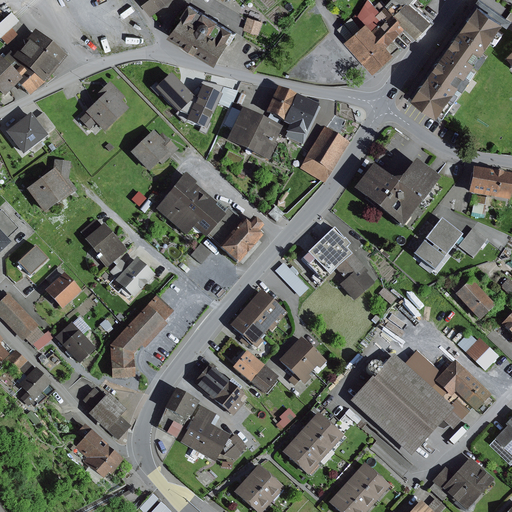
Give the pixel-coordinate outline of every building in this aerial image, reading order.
[(142,0),(152,15),(173,0),(142,0)] [(378,15),(381,11),(370,0),(368,0),(355,21),(361,28),(367,23),(374,30),(383,20),(378,15)] [(391,0),(388,4),(397,14),(409,0),(411,2),(413,0),(391,0)] [(409,0),(397,14),(409,25),(419,34),(432,21),(411,2),(409,0)] [(482,3),(446,53),(471,70),(506,21),(482,3)] [(383,20),(374,30),(395,54),(401,49),(393,40),(409,25),(397,14),(388,4),(381,11),(378,15),(383,20)] [(236,32),(190,5),(170,37),(216,65),(236,32)] [(11,14),(0,23),(0,39),(1,39),(12,28),(18,22),(11,14)] [(249,17),(245,30),(259,34),(263,21),(249,17)] [(338,29),(348,40),(361,28),(355,21),(351,17),(338,29)] [(348,40),(346,42),(375,73),(395,54),(374,30),(367,23),(361,28),(348,40)] [(18,35),(12,28),(1,39),(7,45),(18,35)] [(67,56),(36,30),(14,56),(19,60),(45,82),(67,56)] [(19,60),(14,56),(10,52),(2,60),(11,69),(19,60)] [(471,70),(446,53),(412,102),(440,122),(474,72),(471,70)] [(0,58),(0,93),(4,97),(17,84),(21,79),(11,69),(2,60),(0,58)] [(11,69),(21,79),(17,84),(30,96),(45,82),(19,60),(11,69)] [(175,80),(156,97),(166,108),(185,91),(175,80)] [(124,97),(110,83),(96,96),(99,99),(85,112),(86,114),(80,120),(89,130),(96,124),(104,132),(128,109),(120,101),(124,97)] [(283,121),(295,95),(278,86),(265,113),(283,121)] [(216,110),(194,91),(176,112),(198,131),(216,110)] [(146,93),(144,96),(161,112),(163,110),(146,93)] [(318,105),(295,95),(283,121),(289,125),(286,131),(304,135),(318,105)] [(230,134),(240,112),(231,107),(220,130),(230,134)] [(282,127),(242,108),(240,112),(230,134),(226,142),(268,162),(276,144),(274,143),(282,127)] [(43,113),(35,119),(44,131),(53,125),(43,113)] [(30,114),(6,132),(23,154),(47,135),(44,131),(35,119),(30,114)] [(350,143),(325,128),(301,168),(324,185),(350,143)] [(216,133),(210,129),(205,135),(211,139),(216,133)] [(158,137),(152,131),(129,153),(148,172),(159,161),(162,164),(178,149),(162,133),(158,137)] [(110,143),(105,147),(110,152),(115,148),(110,143)] [(228,150),(223,160),(238,167),(243,158),(228,150)] [(392,180),(372,166),(353,190),(401,228),(440,178),(432,171),(426,167),(416,159),(400,178),(392,180)] [(54,169),(26,189),(44,214),(77,191),(69,179),(70,163),(55,161),(54,169)] [(511,181),(511,174),(473,168),(468,193),(509,200),(511,181)] [(196,183),(185,174),(155,210),(186,235),(192,227),(205,238),(205,236),(227,211),(195,185),(196,183)] [(146,199),(139,192),(131,200),(139,207),(146,199)] [(486,198),(472,196),(471,203),(484,205),(486,198)] [(484,207),(473,205),(472,213),(482,215),(484,207)] [(275,206),(268,214),(277,221),(284,214),(275,206)] [(227,211),(205,236),(219,248),(243,221),(228,209),(227,211)] [(1,211),(0,211),(0,231),(7,239),(18,228),(1,211)] [(86,239),(102,226),(96,219),(81,232),(86,239)] [(243,221),(219,248),(238,265),(262,237),(257,233),(263,226),(254,219),(248,226),(243,221)] [(461,235),(440,219),(425,239),(426,240),(425,243),(423,241),(413,254),(434,271),(444,258),(442,256),(444,254),(445,255),(461,235)] [(86,239),(85,240),(98,255),(96,257),(106,269),(127,251),(104,224),(102,226),(86,239)] [(307,254),(301,259),(315,274),(311,278),(320,285),(336,268),(351,255),(345,249),(350,245),(333,229),(307,254)] [(488,240),(473,229),(458,249),(473,260),(488,240)] [(0,252),(11,243),(7,239),(0,231),(0,252)] [(200,244),(191,255),(201,264),(210,253),(200,244)] [(36,246),(18,263),(30,276),(48,260),(36,246)] [(351,255),(336,268),(346,279),(339,285),(354,302),(374,283),(366,274),(368,272),(353,254),(351,255)] [(117,279),(116,281),(123,288),(121,291),(121,293),(127,298),(129,298),(131,296),(134,298),(146,284),(150,285),(153,281),(153,277),(155,275),(137,258),(130,266),(129,267),(118,279),(117,279)] [(118,279),(129,267),(121,260),(110,272),(118,279)] [(284,263),(275,272),(300,297),(309,289),(284,263)] [(51,286),(64,274),(58,268),(45,279),(51,286)] [(51,286),(45,291),(61,309),(80,292),(64,274),(51,286)] [(511,282),(508,278),(500,287),(511,299),(511,282)] [(495,306),(471,280),(455,295),(479,321),(495,306)] [(383,288),(378,294),(391,305),(396,299),(383,288)] [(260,292),(251,303),(274,322),(277,318),(281,321),(287,314),(260,292)] [(8,295),(0,302),(0,316),(23,341),(26,338),(37,328),(38,326),(8,295)] [(174,312),(157,296),(110,346),(112,378),(134,377),(133,354),(141,345),(144,348),(167,324),(164,322),(174,312)] [(251,303),(241,314),(264,332),(267,329),(271,332),(277,325),(274,322),(251,303)] [(120,314),(116,317),(120,322),(124,318),(120,314)] [(264,332),(241,314),(231,326),(257,348),(262,342),(259,339),(264,332)] [(511,314),(501,326),(511,335),(511,338),(511,340),(511,341),(511,314)] [(375,316),(371,321),(375,325),(380,319),(375,316)] [(79,318),(72,325),(82,336),(90,329),(79,318)] [(105,320),(99,325),(106,333),(111,328),(105,320)] [(71,323),(55,338),(78,364),(95,350),(82,336),(72,325),(71,323)] [(44,335),(37,328),(26,338),(33,345),(44,335)] [(44,335),(33,345),(39,351),(53,337),(48,331),(44,335)] [(0,366),(12,354),(2,344),(6,340),(0,334),(0,366)] [(499,357),(479,338),(476,341),(468,334),(457,345),(485,371),(499,357)] [(300,337),(289,350),(312,371),(317,366),(319,369),(326,362),(300,337)] [(289,350),(279,361),(294,375),(288,381),(294,386),(300,381),(305,386),(311,379),(308,375),(312,371),(289,350)] [(416,351),(403,365),(428,388),(441,374),(416,351)] [(31,366),(17,352),(6,362),(19,375),(22,372),(24,373),(31,366)] [(264,366),(246,352),(232,368),(250,383),(264,366)] [(403,365),(393,355),(351,402),(410,456),(442,421),(452,429),(462,420),(452,410),(428,388),(403,365)] [(491,396),(455,361),(441,374),(428,388),(452,410),(462,420),(469,412),(456,400),(459,397),(475,412),(491,396)] [(369,374),(371,374),(373,374),(375,374),(377,372),(378,371),(378,369),(378,367),(377,365),(376,363),(374,362),(372,362),(370,362),(368,363),(367,365),(366,367),(366,369),(367,371),(368,372),(369,374)] [(31,366),(24,373),(15,382),(26,393),(20,399),(28,407),(31,404),(35,408),(55,389),(31,366)] [(193,384),(214,400),(229,382),(209,366),(193,384)] [(278,378),(264,366),(250,383),(264,394),(278,378)] [(231,379),(229,382),(239,391),(242,388),(231,379)] [(239,391),(229,382),(214,400),(233,416),(248,398),(239,391)] [(92,411),(105,397),(95,388),(82,401),(92,411)] [(199,402),(175,390),(165,410),(186,421),(188,422),(199,402)] [(125,410),(108,394),(105,397),(92,411),(88,415),(105,431),(106,430),(119,416),(125,410)] [(216,415),(201,406),(181,442),(215,461),(230,435),(210,425),(216,415)] [(289,409),(280,417),(282,420),(278,424),(284,430),(297,418),(289,409)] [(186,421),(165,410),(157,428),(176,439),(186,421)] [(31,412),(27,416),(36,425),(40,421),(31,412)] [(317,414),(307,426),(332,448),(343,436),(317,414)] [(131,426),(119,416),(106,430),(118,440),(131,426)] [(511,459),(511,417),(508,421),(510,423),(490,444),(510,462),(511,459)] [(367,423),(361,429),(370,436),(372,433),(375,430),(367,423)] [(83,438),(91,430),(84,424),(76,433),(83,438)] [(307,426),(295,438),(321,461),(325,464),(336,451),(332,448),(307,426)] [(125,460),(91,430),(83,438),(76,446),(89,457),(84,463),(103,480),(109,473),(111,475),(125,460)] [(236,434),(229,439),(235,446),(240,453),(247,448),(236,434)] [(321,461),(295,438),(282,453),(308,475),(321,461)] [(235,446),(223,457),(234,460),(241,454),(240,453),(235,446)] [(454,476),(445,468),(433,481),(435,483),(448,495),(467,511),(495,480),(470,458),(454,476)] [(364,464),(353,476),(379,499),(390,487),(364,464)] [(258,465),(247,478),(272,501),(284,488),(258,465)] [(353,476),(342,489),(367,511),(379,499),(353,476)] [(262,511),(272,501),(247,478),(234,492),(255,511),(262,511)] [(448,495),(435,483),(429,489),(442,501),(448,495)] [(366,511),(367,511),(342,489),(329,503),(338,511),(366,511)] [(159,511),(165,506),(151,494),(137,511),(159,511)] [(435,499),(427,508),(432,511),(441,511),(446,508),(435,499)] [(421,501),(410,511),(432,511),(427,508),(421,501)] [(177,511),(167,503),(165,506),(159,511),(177,511)]
